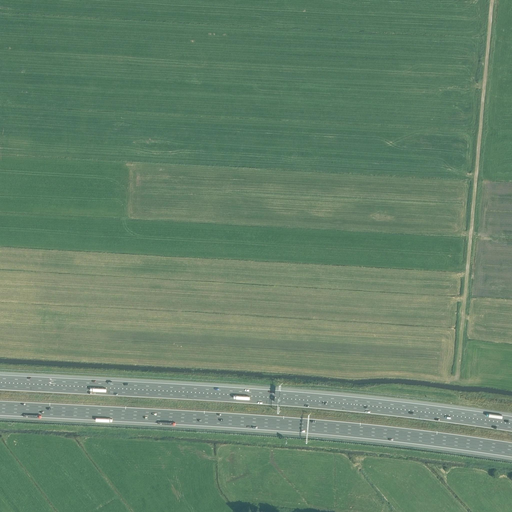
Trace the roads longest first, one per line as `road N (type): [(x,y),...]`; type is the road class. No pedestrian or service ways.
road 1 (motorway): [(511,423),(331,401),(0,381)]
road 2 (motorway): [(0,407),(289,424),(511,449)]
road 3 (track): [(457,375),(492,0)]
